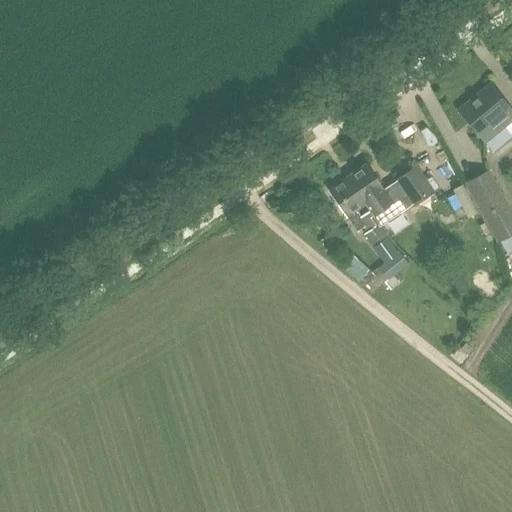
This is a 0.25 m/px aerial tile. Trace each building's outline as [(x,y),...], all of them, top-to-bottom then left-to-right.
[(511,110),(489,84),(477,94),(504,127),(511,136),(511,110)] [(485,143),(504,127),(477,94),(457,110),(485,143)] [(423,161),(441,192),(459,182),(441,151),(423,161)] [(365,164),(346,177),(365,204),(364,204),(366,206),(368,204),(375,214),(392,203),(365,164)] [(395,181),(412,205),(431,191),(415,167),(395,181)] [(511,233),(511,215),(489,171),(467,183),(498,241),(511,233)] [(375,221),(367,226),(357,211),(366,206),(364,204),(365,204),(346,177),(327,190),(357,234),(365,228),(378,244),(371,249),(383,263),(378,266),(388,280),(398,274),(407,267),(375,221)] [(403,281),(398,274),(388,280),(385,282),(391,290),(403,281)] [(466,355),(472,348),(466,342),(460,350),(466,355)]
